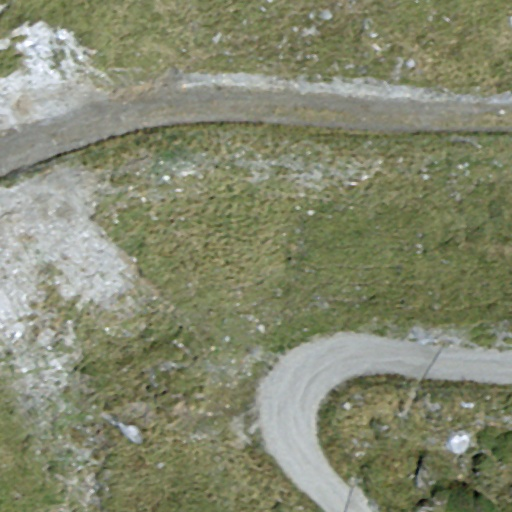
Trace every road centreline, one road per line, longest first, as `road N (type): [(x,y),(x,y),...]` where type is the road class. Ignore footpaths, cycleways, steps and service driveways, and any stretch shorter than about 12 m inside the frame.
road 1 (track): [(511,136),(210,121),(0,182)]
road 2 (track): [(511,371),(335,372),(294,417),(330,492),(350,511)]
